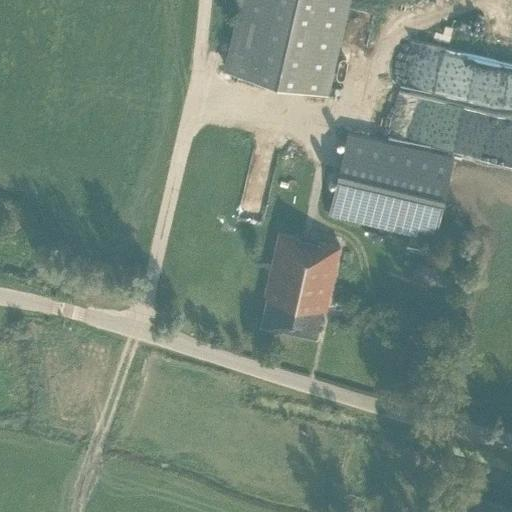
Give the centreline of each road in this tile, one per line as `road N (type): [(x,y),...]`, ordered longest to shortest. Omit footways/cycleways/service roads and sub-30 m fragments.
road 1 (tertiary): [(511,442),(136,328),(0,296)]
road 2 (track): [(195,87),(306,115),(348,103),(396,59),(494,0)]
road 3 (track): [(136,328),(195,87),(203,0)]
